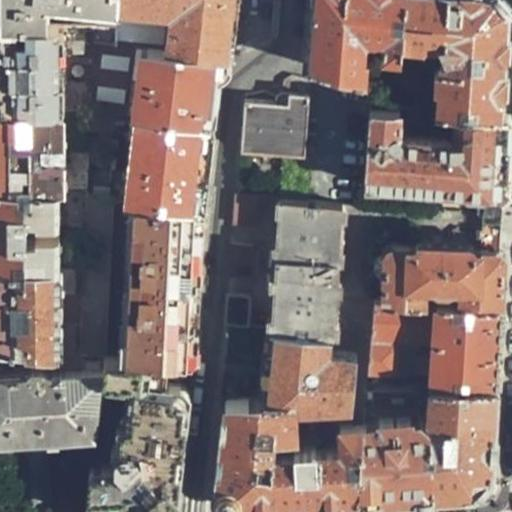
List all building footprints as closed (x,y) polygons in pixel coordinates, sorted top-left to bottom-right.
[(116,6),(116,0),(0,0),(0,24),(45,24),(45,11),(48,1),(116,6)] [(116,0),(116,6),(115,23),(114,43),(229,56),(234,0),(116,0)] [(312,0),(306,63),(363,80),(365,55),(361,54),(362,39),(355,38),(355,34),(382,35),(381,52),(400,53),(401,38),(404,0),(312,0)] [(503,0),(404,0),(401,38),(422,40),(423,38),(438,39),(440,43),(448,51),(440,57),(440,65),(436,65),(435,84),(438,85),(437,107),(456,108),(501,111),(506,43),(508,4),(503,0)] [(45,24),(0,24),(0,109),(19,110),(30,110),(57,111),(56,107),(55,72),(61,71),(62,41),(93,42),(114,43),(115,23),(45,24)] [(227,64),(229,56),(114,43),(93,42),(89,109),(134,114),(208,123),(212,92),(214,71),(219,71),(224,69),(227,64)] [(280,92),(276,94),(275,101),(244,100),(241,148),(290,152),(290,149),(304,150),(308,92),(308,77),(299,74),(292,73),(284,79),(284,90),(280,92)] [(308,92),(304,150),(301,193),(317,194),(321,164),(345,166),(351,96),(330,94),(308,92)] [(510,156),(511,115),(511,112),(501,111),(456,108),(454,147),(449,147),(450,138),(401,135),(397,129),(398,105),(395,105),(369,103),(365,183),(380,184),(384,181),(442,184),(444,190),(483,192),(483,202),(477,202),(477,212),(481,212),(501,213),(502,193),(508,190),(510,156)] [(0,186),(56,187),(85,188),(87,154),(70,154),(70,165),(61,164),(62,131),(60,131),(60,125),(57,124),(57,111),(30,110),(29,117),(19,116),(19,110),(0,109),(0,186)] [(208,123),(134,114),(125,202),(133,202),(200,206),(203,167),(208,123)] [(0,266),(53,267),(56,268),(57,239),(34,238),(34,242),(25,242),(25,222),(34,222),(34,225),(57,225),(56,187),(0,186),(0,266)] [(256,224),(259,194),(235,192),(232,222),(256,224)] [(342,200),(300,197),(282,196),(275,268),(271,326),(328,330),(331,330),(342,200)] [(81,268),(76,354),(105,356),(111,202),(85,201),(81,268)] [(125,357),(163,360),(192,363),(194,315),(197,254),(200,206),(133,202),(125,357)] [(481,219),(500,220),(501,213),(481,212),(481,219)] [(459,302),(501,304),(502,278),(504,250),(498,246),(499,227),(481,227),(476,226),(474,235),(480,235),(480,246),(473,245),(472,243),(467,241),(417,239),(415,243),(392,241),(386,242),(383,246),(381,298),(425,300),(426,282),(431,282),(432,284),(435,287),(439,287),(440,292),(445,292),(445,287),(452,286),(455,282),(460,283),(459,302)] [(252,274),(254,244),(231,242),(228,272),(252,274)] [(53,267),(0,266),(0,347),(1,348),(52,352),(53,348),(56,348),(56,325),(53,325),(53,296),(57,295),(57,272),(52,271),(53,267)] [(226,293),(223,322),(231,323),(248,324),(250,295),(226,293)] [(430,382),(497,383),(498,349),(501,304),(459,302),(425,300),(381,298),(373,297),(367,367),(389,367),(393,363),(395,342),(391,339),(392,334),(433,335),(431,352),(431,370),(430,382)] [(328,330),(271,326),(269,326),(266,363),(263,398),(264,397),(295,398),(352,397),(357,352),(331,350),(323,356),(319,353),(327,346),(328,330)] [(431,370),(431,352),(423,350),(423,353),(421,353),(420,366),(422,367),(422,369),(431,370)] [(0,435),(28,434),(43,434),(95,432),(102,381),(105,356),(76,354),(57,352),(56,370),(44,370),(44,366),(25,367),(25,371),(0,372),(0,435)] [(84,511),(142,511),(156,511),(166,503),(176,493),(188,389),(182,382),(162,380),(163,360),(125,357),(105,356),(102,381),(130,382),(127,420),(116,419),(114,439),(111,442),(111,444),(117,450),(115,463),(91,464),(84,511)] [(491,472),(497,383),(430,382),(428,414),(433,418),(428,423),(418,416),(433,495),(455,493),(473,492),(491,472)] [(378,405),(416,405),(417,391),(412,387),(372,387),(372,400),(378,405)] [(237,500),(238,506),(296,503),(355,499),(362,421),(356,421),(340,422),(337,446),(313,444),(312,441),(293,440),(295,398),(264,397),(263,400),(259,403),(248,403),(248,398),(224,398),(219,441),(214,480),(217,480),(214,484),(212,493),(213,497),(216,502),(220,504),(226,506),(232,504),(237,500)] [(397,497),(433,495),(418,416),(362,421),(355,499),(397,497)]
